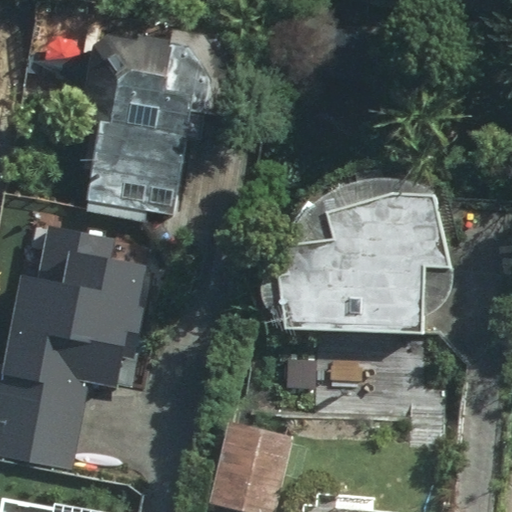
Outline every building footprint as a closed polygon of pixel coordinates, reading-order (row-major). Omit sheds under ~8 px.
[(215,30),(76,26),(73,132),(84,132),(82,215),(177,218),(179,147),(211,148),(215,30)] [(271,319),(272,327),(427,336),(429,333),(437,321),(444,308),(451,295),(457,282),(463,269),(438,182),(430,179),(423,177),(415,175),(408,174),(400,174),(392,173),(384,174),(377,174),(369,176),(362,177),(354,180),(347,182),(340,185),(333,189),(326,193),(320,197),(314,202),(308,207),(303,212),(297,218),(293,224),(288,231),(284,237),(281,244),(278,251),(275,258),(273,266),(271,273),(270,281),(269,289),(269,297),(269,304),(270,312),(271,319)] [(109,231),(10,220),(4,277),(19,279),(4,412),(85,422),(89,386),(140,392),(154,266),(106,260),(109,231)] [(214,500),(260,511),(279,511),(299,437),(235,419),(214,500)] [(0,503),(0,511),(85,511),(1,499),(0,503)]
